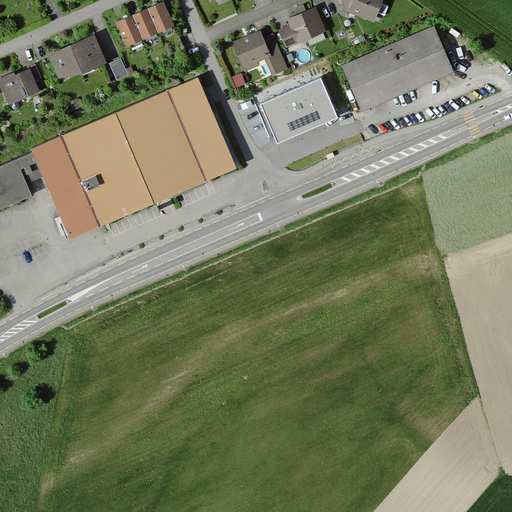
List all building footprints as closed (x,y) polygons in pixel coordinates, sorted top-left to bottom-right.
[(341,0),(344,8),(348,9),(347,13),(374,23),(382,0),(341,0)] [(117,24),(128,48),(175,26),(164,3),(117,24)] [(288,26),(278,31),(285,49),(326,32),(315,8),(286,20),(288,26)] [(437,26),(340,65),(360,115),(457,75),(437,26)] [(231,43),(243,73),(257,67),(256,64),(265,60),(271,76),(287,69),(272,34),(262,38),(260,32),(231,43)] [(58,80),(82,75),(106,64),(93,35),(47,55),(58,80)] [(109,65),(117,81),(128,75),(120,60),(109,65)] [(0,79),(0,89),(9,108),(40,93),(29,70),(14,77),(13,73),(0,79)] [(237,86),(246,83),(242,72),(233,75),(237,86)] [(30,148),(32,153),(0,165),(0,211),(50,191),(69,238),(237,168),(199,78),(30,148)] [(336,117),(320,80),(262,105),(278,142),(336,117)]
